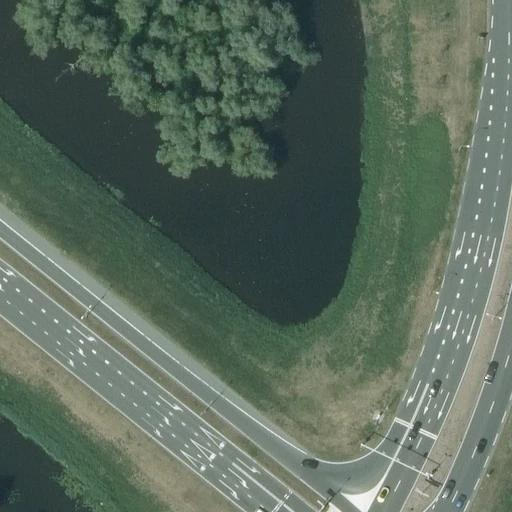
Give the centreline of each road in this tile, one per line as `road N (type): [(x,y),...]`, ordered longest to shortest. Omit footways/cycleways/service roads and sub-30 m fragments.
road 1 (primary): [(506,0),(503,135),(487,238),(440,390),(382,511)]
road 2 (motorway): [(351,511),(0,230)]
road 3 (motorway): [(0,287),(278,511)]
road 4 (primary): [(446,511),(511,341)]
